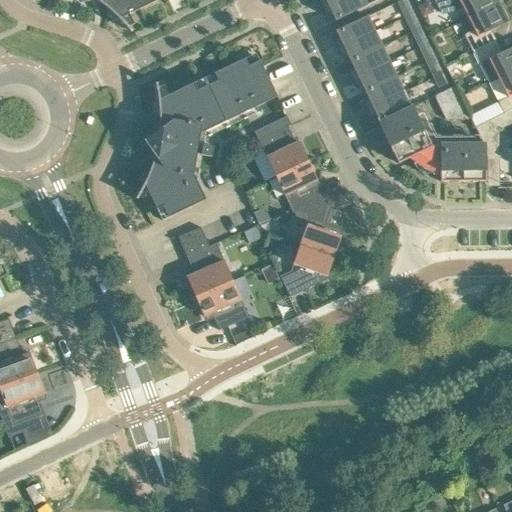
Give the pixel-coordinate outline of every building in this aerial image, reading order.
[(97,0),(101,3),(106,6),(112,11),(117,16),(121,20),(126,25),(131,32),(132,31),(121,18),(155,2),(154,0),(97,0)] [(336,20),(354,11),(367,5),(364,0),(334,0),(322,6),(323,7),(325,15),(332,13),(336,22),(337,21),(336,20)] [(405,17),(414,13),(407,0),(401,0),(398,1),(405,17)] [(468,18),(501,1),(500,0),(434,0),(442,15),(463,8),(468,18)] [(473,53),(497,42),(491,31),(510,21),(511,21),(501,1),(468,18),(474,28),(464,35),(473,53)] [(421,28),(419,23),(414,13),(405,17),(413,32),(421,28)] [(338,49),(375,31),(368,16),(337,30),(337,29),(335,30),(339,38),(333,43),(338,49)] [(428,43),(423,33),(421,28),(413,32),(420,47),(428,43)] [(351,62),(382,46),(375,31),(338,49),(340,56),(347,55),(351,62)] [(499,78),(511,71),(511,47),(502,52),(497,42),(473,53),(488,83),(498,78),(499,78)] [(435,58),(433,53),(428,43),(420,47),(427,62),(435,58)] [(353,79),(390,62),(382,46),(351,62),(354,68),(348,73),(353,79)] [(200,134),(277,97),(260,60),(249,65),(246,58),(214,73),(218,81),(198,90),(195,83),(160,99),(158,83),(156,83),(157,90),(158,98),(159,106),(160,110),(160,117),(160,125),(159,131),(158,139),(160,139),(160,138),(164,139),(163,148),(159,148),(159,147),(157,147),(156,153),(154,159),(152,167),(149,173),(146,181),(143,187),(140,193),(136,198),(138,199),(145,186),(162,221),(206,200),(193,173),(196,155),(212,157),(213,147),(198,144),(200,134)] [(443,73),(438,63),(435,58),(427,62),(434,77),(443,73)] [(365,92),(397,77),(390,62),(353,79),(355,87),(362,85),(365,92)] [(504,113),(511,109),(511,71),(499,78),(498,78),(488,83),(498,103),(504,113)] [(443,73),(434,77),(439,87),(448,83),(443,73)] [(367,109),(404,92),(397,77),(365,92),(368,99),(363,103),(367,109)] [(468,93),(476,111),(496,101),(488,84),(468,93)] [(455,86),(434,96),(446,120),(470,120),(472,119),(455,86)] [(379,121),(411,106),(404,92),(367,109),(369,117),(376,115),(379,121)] [(398,164),(407,159),(432,147),(412,106),(411,106),(379,121),(378,122),(398,164)] [(502,128),(511,124),(511,109),(504,113),(495,117),(489,120),(499,127),(502,128)] [(258,140),(288,126),(291,125),(287,116),(269,125),(254,132),(258,140)] [(499,157),(499,127),(489,120),(475,127),(483,144),(486,144),(486,157),(499,157)] [(276,177),(308,161),(299,142),(293,144),(291,139),(293,138),(288,126),(258,140),(276,177)] [(486,182),(486,157),(486,144),(483,144),(440,144),(440,162),(440,182),(486,182)] [(322,199),(322,198),(317,187),(314,188),(312,183),(317,180),(308,161),(276,177),(293,213),(294,213),(304,208),(304,207),(322,199)] [(300,245),(334,257),(341,236),(335,235),(337,229),(340,230),(340,229),(325,224),(331,208),(325,197),(322,198),(322,199),(304,207),(304,208),(294,213),(299,223),(306,226),(300,245)] [(210,247),(210,246),(201,227),(190,232),(198,252),(210,247)] [(187,256),(198,252),(190,232),(178,237),(187,256)] [(200,295),(233,280),(217,243),(210,246),(210,247),(198,252),(187,256),(192,269),(194,268),(197,273),(187,277),(192,289),(197,288),(200,295)] [(291,271),(280,276),(290,297),(301,292),(307,294),(309,287),(321,282),(322,281),(319,280),(321,275),(327,277),(328,274),(333,271),(331,266),(334,257),(300,245),(291,271)] [(279,279),(272,265),(261,270),(268,284),(279,279)] [(249,317),(241,299),(233,280),(200,295),(203,302),(199,304),(204,316),(214,312),(216,317),(214,318),(219,330),(249,317)] [(0,321),(0,329),(4,342),(16,338),(9,318),(0,321)] [(16,338),(4,342),(0,343),(0,386),(33,375),(30,367),(35,366),(30,353),(20,357),(18,352),(21,351),(16,338)] [(0,386),(0,416),(4,428),(13,425),(43,414),(44,414),(39,401),(36,402),(35,397),(45,393),(40,381),(36,382),(33,375),(0,386)] [(511,511),(511,500),(503,505),(506,511),(511,511)]
